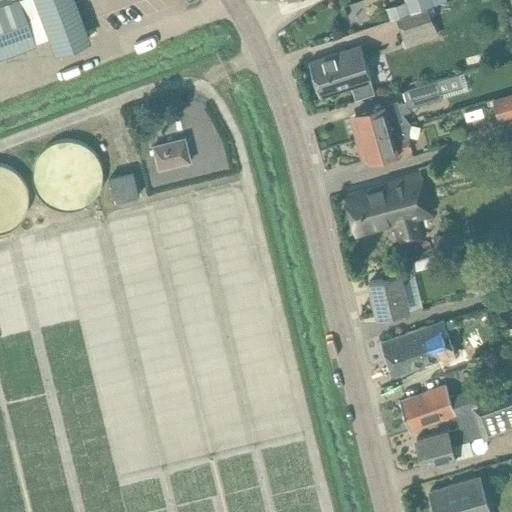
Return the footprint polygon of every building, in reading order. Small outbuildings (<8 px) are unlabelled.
[(31,36),(46,31),(35,0),(0,0),(0,55),(34,43),(31,36)] [(35,0),(46,31),(54,52),(87,39),(72,0),(35,0)] [(403,0),(385,7),(390,20),(409,12),(433,4),(432,0),(403,0)] [(404,17),(376,25),(381,43),(409,34),(404,17)] [(320,96),(339,90),(352,87),(355,99),(374,93),(360,46),(328,55),(309,62),(320,96)] [(414,83),(417,98),(470,90),(468,75),(414,83)] [(511,91),(509,92),(509,94),(492,99),(499,123),(511,119),(511,91)] [(355,112),(363,137),(409,123),(400,115),(396,100),(375,106),(355,112)] [(409,123),(363,137),(370,162),(389,156),(410,151),(407,138),(409,123)] [(99,180),(99,174),(99,167),(97,160),(93,154),(89,149),(84,145),(78,141),(71,139),(64,138),(58,139),(51,141),(45,144),(39,148),(35,153),(31,159),(29,165),(28,172),(28,178),(29,185),(32,191),(36,197),(41,202),(46,206),(52,208),(59,210),(66,210),(73,209),(79,207),(85,203),(90,198),(94,193),(97,187),(99,180)] [(185,138),(161,144),(154,146),(159,168),(190,161),(185,138)] [(29,193),(26,184),(20,175),(12,168),(3,164),(0,163),(0,234),(4,233),(13,229),(21,222),(26,213),(29,204),(29,193)] [(139,195),(133,170),(110,176),(115,200),(139,195)] [(416,217),(431,213),(420,171),(405,175),(386,180),(387,184),(345,195),(356,233),(396,223),(401,243),(422,237),(416,217)] [(465,248),(460,230),(434,237),(439,255),(465,248)] [(410,309),(407,295),(403,280),(413,271),(410,263),(382,270),(384,278),(370,282),(378,317),(410,309)] [(460,368),(456,354),(444,320),(400,335),(381,341),(393,375),(412,369),(439,360),(443,374),(460,368)] [(477,406),(477,405),(473,389),(450,394),(446,384),(419,394),(400,401),(410,430),(457,414),(477,406)] [(511,392),(477,405),(477,406),(457,414),(460,426),(436,432),(417,438),(425,467),(444,461),(456,458),(452,444),(482,436),(483,440),(511,429),(511,392)] [(490,511),(480,476),(430,490),(435,511),(490,511)]
